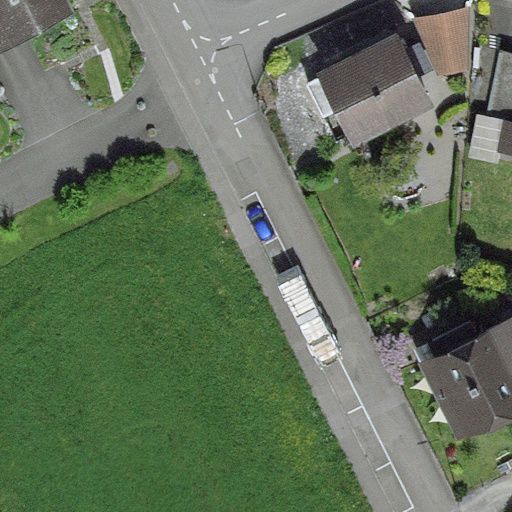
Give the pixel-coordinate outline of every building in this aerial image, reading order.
[(0,0),(0,39),(59,10),(54,0),(0,0)] [(446,14),(434,59),(469,68),(481,22),(446,14)] [(391,36),(319,72),(348,130),(420,94),(407,68),(418,62),(410,47),(399,52),(391,36)] [(511,56),(494,52),(481,114),(511,121),(511,56)] [(433,353),(423,358),(457,425),(511,397),(511,317),(497,325),(496,322),(471,334),(464,321),(426,340),(433,353)]
